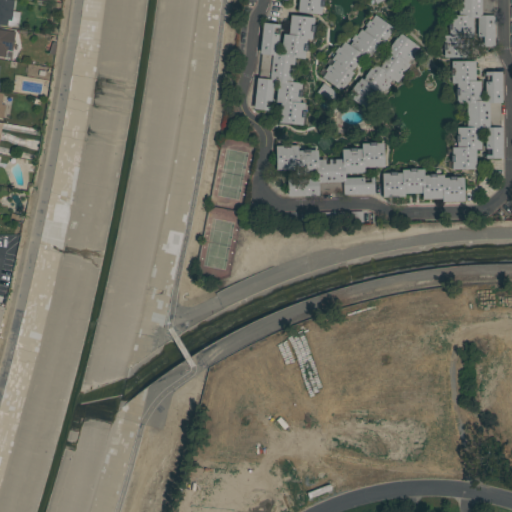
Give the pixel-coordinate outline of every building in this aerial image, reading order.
[(0,0),(14,0),(13,11),(20,12),(18,27),(7,25),(7,26),(0,24),(0,0)] [(322,0),(321,14),(298,12),(299,0),(322,0)] [(493,0),(493,15),(494,15),(494,46),(478,46),(478,42),(480,42),(479,36),(477,36),(477,18),(473,18),(473,38),(468,38),(468,57),(444,57),(444,35),(449,35),(449,15),(459,15),(459,8),(463,8),(463,4),(459,4),(459,1),(463,1),(463,0),(493,0)] [(257,78),(259,78),(262,54),(260,54),(263,23),(280,24),(277,54),(281,54),(283,34),(288,34),(291,15),(314,17),(312,40),(307,39),(305,59),(295,58),(294,65),(290,64),(289,68),(294,68),(294,71),(289,70),(289,74),(293,74),(292,82),(302,83),(300,103),(305,103),(303,125),(279,123),(281,103),(276,102),(278,83),(274,82),(272,101),(266,100),(265,107),(271,107),(270,111),(254,109),(257,78)] [(393,28),(390,33),(391,33),(385,42),(384,41),(380,46),(378,44),(376,47),(377,48),(371,56),(370,55),(366,60),(362,57),(351,71),(354,73),(341,91),(322,77),(324,75),(319,72),(329,58),(331,59),(336,53),(334,52),(338,46),(340,47),(344,41),(349,45),(352,40),(351,39),(355,34),(356,35),(361,29),(363,31),(367,26),(365,25),(369,20),(370,21),(375,15),(393,28)] [(0,29),(15,31),(12,51),(7,50),(6,57),(0,56),(0,29)] [(348,96),(360,78),(363,80),(365,77),(364,77),(371,68),(371,69),(375,64),(380,67),(382,65),(381,64),(387,55),(388,56),(390,53),(388,51),(391,46),(390,46),(396,37),(397,38),(400,34),(419,46),(414,53),(416,54),(412,60),(411,58),(407,63),(410,65),(406,71),(407,72),(403,77),(401,76),(397,82),(392,79),(389,83),(390,84),(387,89),(385,88),(380,95),(378,93),(375,98),(376,99),(373,104),(371,103),(367,109),(348,96)] [(452,61),(475,61),(476,81),(481,81),(481,101),(485,101),(485,82),(487,82),(487,75),(485,75),(485,72),(502,71),(502,103),(501,103),(501,127),(502,127),(502,158),(486,158),(486,156),(483,156),(483,153),(486,153),(486,155),(487,155),(487,149),(485,149),(485,129),(481,129),(481,149),(476,149),(476,169),(452,169),(452,147),(457,147),(457,127),(467,127),(467,120),(471,120),(471,116),(467,116),(467,114),(471,114),(471,110),(467,110),(467,103),(457,103),(457,83),(452,83),(452,61)] [(317,93),(324,83),(338,93),(331,103),(317,93)] [(288,196),(287,179),(316,178),(316,176),(296,177),(296,169),(276,170),(276,146),(298,145),(298,150),(318,150),(318,159),(342,159),(342,149),(362,149),(362,143),(384,143),(384,167),(365,167),(365,173),(345,173),(345,178),(374,177),(374,194),(343,195),(343,192),(319,192),(319,196),(288,196)] [(382,197),(382,173),(402,173),(401,170),(424,169),(424,175),(444,174),(444,177),(463,177),(464,201),(442,202),(442,199),(422,199),(422,193),(404,193),(404,197),(382,197)]
